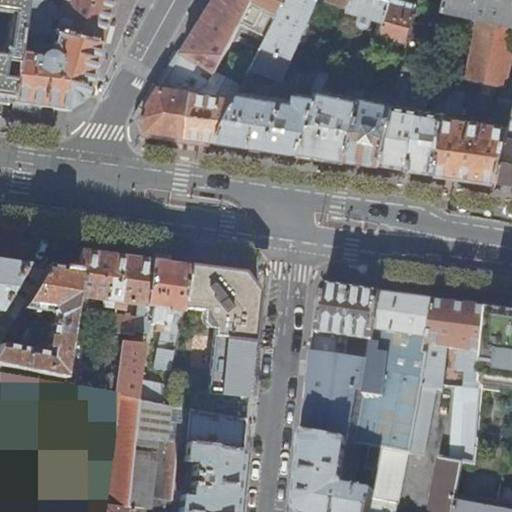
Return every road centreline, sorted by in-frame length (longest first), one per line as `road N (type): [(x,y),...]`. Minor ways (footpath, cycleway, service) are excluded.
road 1 (residential): [(266,511),(299,231)]
road 2 (primary): [(83,198),(299,231)]
road 3 (primary): [(299,231),(511,261)]
